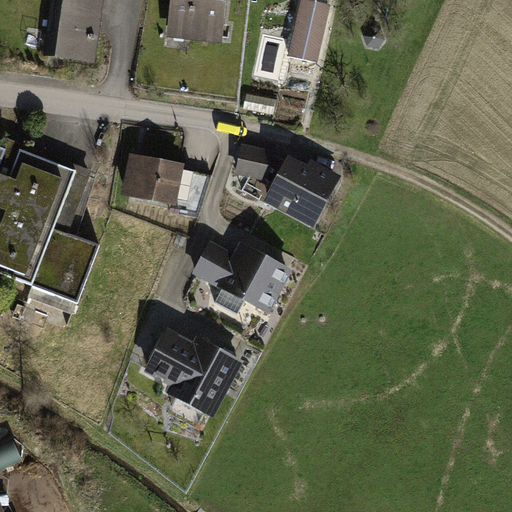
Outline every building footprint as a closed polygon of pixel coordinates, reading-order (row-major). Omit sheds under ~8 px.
[(54,0),(47,54),(92,60),(100,0),(54,0)] [(175,0),(172,31),(218,36),(222,0),(175,0)] [(329,6),(303,0),(290,57),(316,62),(329,6)] [(380,31),(370,29),(366,36),(368,45),(378,47),(383,40),(380,31)] [(0,273),(77,303),(99,246),(67,234),(89,177),(6,145),(4,151),(0,149),(0,273)] [(266,173),(271,154),(244,148),(238,172),(265,178),(266,173)] [(270,199),(314,222),(336,181),(314,168),(311,175),(288,163),(288,164),(271,154),(266,173),(279,180),(270,199)] [(211,176),(132,160),(126,192),(174,202),(174,201),(187,203),(184,214),(198,217),(211,176)] [(266,310),(287,271),(243,247),(237,260),(210,245),(196,272),(223,287),(215,303),(237,314),(245,299),(266,310)] [(213,409),(238,362),(200,342),(195,349),(168,334),(149,369),(177,384),(175,388),(213,409)]
